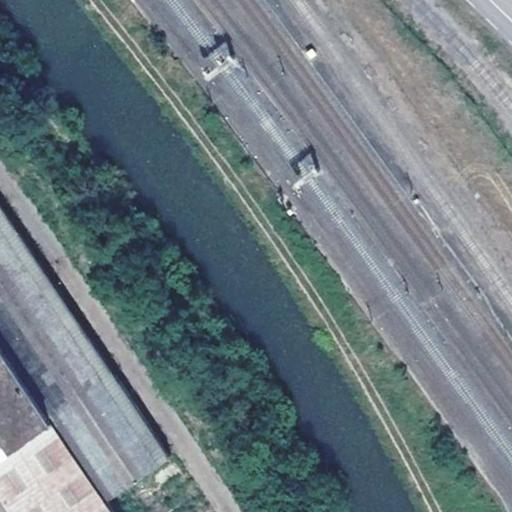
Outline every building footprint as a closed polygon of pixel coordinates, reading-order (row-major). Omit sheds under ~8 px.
[(0,335),(54,416),(108,496),(172,453),(34,250),(0,199),(0,335)] [(0,453),(54,416),(0,335),(0,453)] [(0,453),(0,491),(14,511),(119,511),(108,496),(54,416),(0,453)] [(211,511),(172,453),(108,496),(119,511),(211,511)] [(0,511),(14,511),(0,491),(0,511)]
